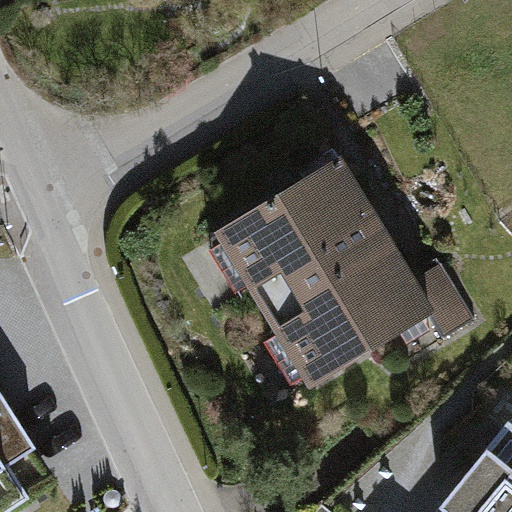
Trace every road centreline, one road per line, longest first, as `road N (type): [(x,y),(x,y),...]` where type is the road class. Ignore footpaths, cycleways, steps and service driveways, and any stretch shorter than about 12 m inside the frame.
road 1 (residential): [(26,193),(370,0)]
road 2 (residential): [(169,511),(26,193)]
